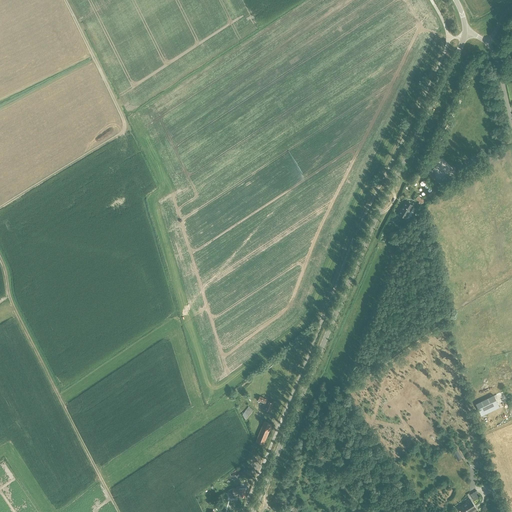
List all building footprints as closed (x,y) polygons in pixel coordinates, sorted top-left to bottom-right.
[(408,187),(410,188),(417,178),(415,177),(408,187)] [(425,199),(427,201),(429,200),(440,192),(437,188),(427,196),(427,197),(425,199)] [(418,196),(416,199),(420,202),(419,203),(421,205),(422,204),(424,201),(418,196)] [(403,206),(398,214),(406,219),(414,206),(407,202),(405,206),(403,206)] [(503,384),(508,382),(504,373),(499,375),(503,384)] [(260,396),(258,401),(264,404),(262,408),(270,412),(273,404),(267,401),(267,399),(260,396)] [(494,397),(475,406),(480,414),(498,406),(494,397)] [(248,406),(242,414),(245,420),(246,420),(253,410),(248,406)] [(264,421),(256,442),(263,445),(271,424),(264,421)] [(453,451),(458,460),(463,458),(458,449),(453,451)] [(237,469),(229,475),(234,481),(246,471),(242,466),(238,470),(238,469),(237,469)] [(240,497),(239,487),(239,486),(236,486),(236,487),(236,488),(232,488),(230,489),(228,490),(230,498),(240,497)] [(239,487),(240,497),(246,497),(246,492),(248,492),(248,488),(246,488),(246,486),(239,487)] [(470,494),(473,499),(479,496),(475,490),(470,494)] [(471,511),(476,509),(470,498),(465,501),(466,502),(458,507),(461,511),(471,511)] [(298,511),(293,503),(288,507),(293,511),(292,511),(298,511)]
